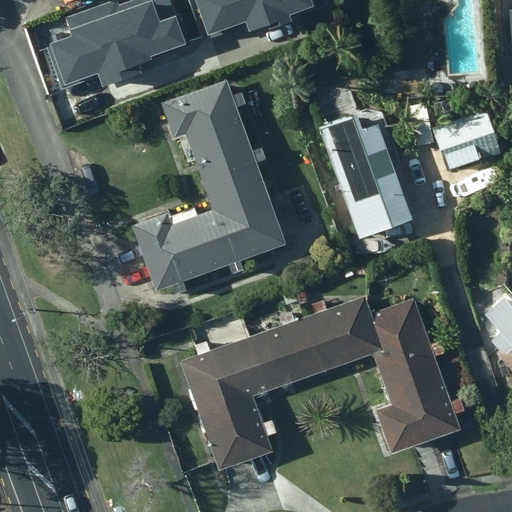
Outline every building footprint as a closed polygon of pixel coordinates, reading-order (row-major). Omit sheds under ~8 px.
[(70,30),(51,36),(64,75),(94,65),(99,80),(141,65),(137,52),(185,35),(175,7),(157,13),(152,0),(128,0),(118,4),(116,0),(99,0),(64,12),(70,30)] [(198,0),(207,26),(242,15),(245,24),(318,0),(198,0)] [(179,142),(188,166),(241,147),(221,89),(157,112),(169,145),(179,142)] [(495,150),(481,107),(426,125),(440,168),(495,150)] [(352,236),(404,216),(369,123),(355,127),(349,111),(312,124),(352,236)] [(188,166),(204,211),(276,246),(241,147),(188,166)] [(189,212),(177,216),(197,274),(276,246),(204,211),(190,216),(189,212)] [(149,291),(197,274),(177,216),(163,221),(162,216),(127,229),(149,291)] [(511,375),(511,292),(506,286),(481,307),(499,327),(491,334),(499,344),(491,351),(511,375)] [(358,297),(311,313),(328,365),(369,351),(376,349),(364,313),(358,297)] [(409,298),(364,313),(376,349),(369,351),(373,364),(425,346),(409,298)] [(311,313),(246,336),(263,387),(328,365),(311,313)] [(176,359),(196,416),(247,398),(245,393),(263,387),(246,336),(176,359)] [(453,427),(439,386),(425,346),(373,364),(386,403),(371,408),(385,450),(453,427)] [(263,448),(247,398),(196,416),(212,464),(263,448)]
